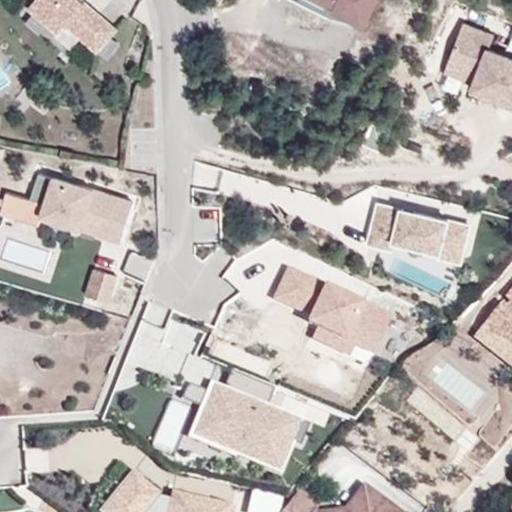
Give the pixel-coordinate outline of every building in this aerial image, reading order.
[(116,29),(83,0),(33,0),(28,6),(58,32),(65,23),(81,36),(97,51),(116,29)] [(336,5),(326,0),(292,0),(330,18),(363,27),(364,24),(334,9),(336,5)] [(326,0),(336,5),(334,9),(364,24),(376,0),(326,0)] [(81,36),(65,23),(58,32),(73,45),(81,36)] [(493,36),(464,25),(445,71),(475,83),(472,90),(511,105),(511,58),(488,49),(493,36)] [(52,101),(38,91),(31,100),(45,110),(52,101)] [(132,201),(53,180),(41,224),(120,246),(132,201)] [(38,226),(45,204),(7,192),(1,215),(38,226)] [(461,260),(470,225),(379,203),(370,242),(394,248),(396,240),(440,251),(439,255),(461,260)] [(130,251),(122,273),(145,281),(153,259),(130,251)] [(99,298),(106,272),(93,268),(86,294),(99,298)] [(392,317),(288,268),(274,298),(311,316),(307,323),(318,327),(355,345),(374,354),(392,317)] [(111,301),(119,276),(106,272),(99,297),(111,301)] [(511,301),(506,297),(501,302),(511,310),(511,301)] [(511,310),(501,302),(484,324),(511,346),(511,353),(510,356),(511,357),(511,310)] [(511,353),(511,346),(484,324),(473,338),(511,369),(511,357),(510,356),(511,353)] [(350,356),(355,345),(318,327),(312,339),(350,356)] [(174,381),(187,345),(167,338),(159,359),(140,353),(135,366),(174,381)] [(206,379),(204,355),(185,356),(188,381),(206,379)] [(267,402),(272,387),(231,374),(226,388),(267,402)] [(212,384),(189,441),(279,479),(303,422),(212,384)] [(171,470),(146,449),(134,463),(160,484),(171,470)] [(104,511),(142,511),(143,511),(144,511),(228,511),(230,505),(172,493),(171,500),(156,497),(159,493),(135,474),(105,511),(104,511)] [(399,511),(363,484),(342,510),(340,511),(331,511),(323,511),(317,511),(315,511),(320,505),(299,489),(282,511),(399,511)]
